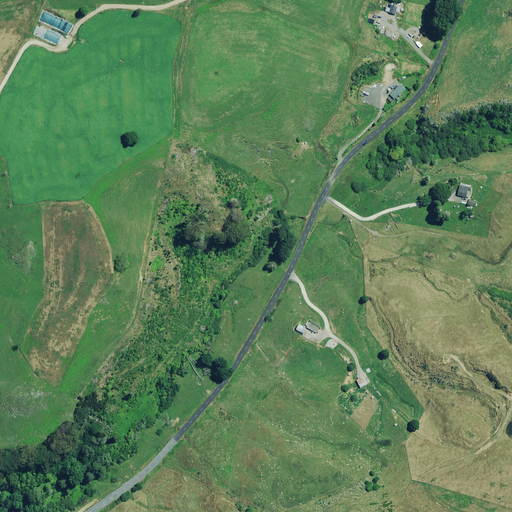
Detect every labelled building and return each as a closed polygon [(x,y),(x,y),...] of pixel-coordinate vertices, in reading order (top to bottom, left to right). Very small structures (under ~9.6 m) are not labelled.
[(384,6),(383,10),(389,12),(389,13),(395,14),(396,12),(399,13),(401,8),(387,4),(386,7),(384,6)] [(401,84),(390,94),(394,99),(398,95),(400,96),(402,95),(401,94),(405,89),(401,84)] [(460,185),(457,195),(469,198),(471,187),(460,185)] [(306,327),(316,333),(320,326),(310,320),(309,322),(307,321),(305,325),(307,326),(306,327)] [(295,330),(302,334),(306,328),(299,324),(295,330)] [(356,380),(360,388),(367,384),(363,376),(356,380)]
